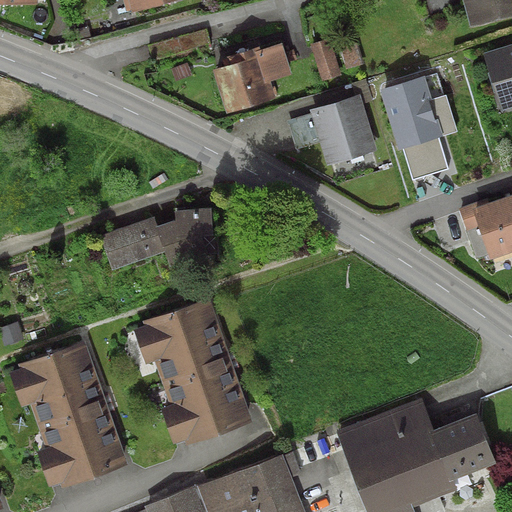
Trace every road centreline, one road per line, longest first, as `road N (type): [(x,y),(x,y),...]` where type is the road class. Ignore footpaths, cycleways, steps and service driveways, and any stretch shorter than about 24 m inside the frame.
road 1 (secondary): [(377,243),(202,145),(0,56)]
road 2 (secondary): [(511,335),(377,243)]
road 3 (residential): [(511,178),(390,224),(377,243)]
